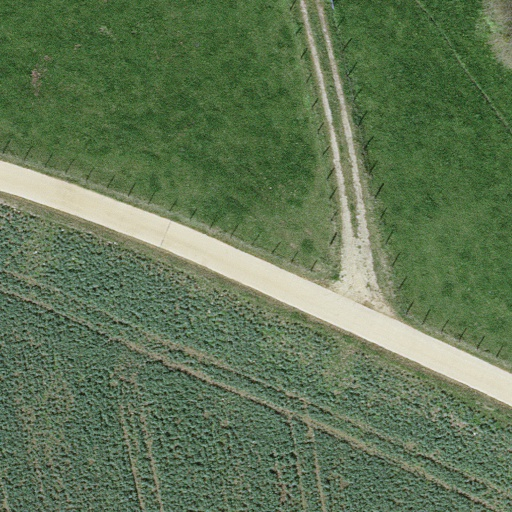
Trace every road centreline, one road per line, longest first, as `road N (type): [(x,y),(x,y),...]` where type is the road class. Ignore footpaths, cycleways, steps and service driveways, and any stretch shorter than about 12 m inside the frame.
road 1 (track): [(377,335),(221,270),(0,198)]
road 2 (track): [(295,0),(344,154),(377,335)]
road 3 (track): [(511,391),(377,335)]
